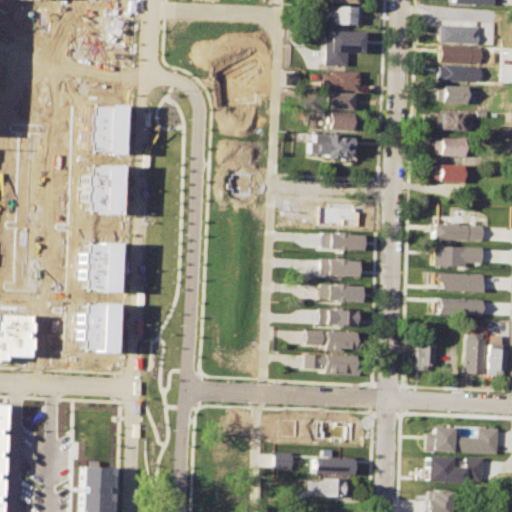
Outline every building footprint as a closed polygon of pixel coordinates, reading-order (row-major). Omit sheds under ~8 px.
[(331,24),(359,25),(360,7),(329,6),(328,17),(332,17),(331,24)] [(436,25),(466,26),(466,32),(474,32),(474,43),(436,41),(436,25)] [(178,50),(178,26),(213,26),(212,45),(206,45),(206,50),(178,50)] [(322,65),(324,37),(329,38),(330,31),(360,32),(359,53),(346,52),(345,66),(322,65)] [(435,44),(467,46),(466,63),(434,61),(435,44)] [(435,65),(467,67),(467,82),(434,81),(435,65)] [(320,90),(356,92),(357,72),(330,71),(330,75),(321,74),(320,90)] [(225,104),(223,81),(232,75),(251,74),(253,102),(225,104)] [(434,85),(461,86),(461,103),(433,102),(434,85)] [(327,109),(355,111),(356,94),(328,92),(327,109)] [(84,149),(84,141),(83,141),(83,131),(85,131),(86,124),(84,124),(84,114),(86,114),(86,106),(103,107),(103,103),(117,104),(116,153),(100,152),(100,150),(84,149)] [(432,110),(462,111),(461,129),(431,128),(432,110)] [(326,129),(348,130),(349,113),(327,112),(326,129)] [(305,154),(322,155),(322,158),(348,159),(349,139),(336,138),(336,135),(310,134),(309,142),(305,142),(305,154)] [(431,137),(460,138),(459,155),(430,154),(431,137)] [(82,209),(82,201),(80,201),(81,190),(83,191),(83,183),(81,183),(81,174),(83,174),(84,166),(101,166),(101,163),(115,163),(113,213),(97,212),(97,209),(82,209)] [(430,163),(458,164),(457,181),(429,180),(430,163)] [(226,193),(227,171),(249,172),(248,194),(226,193)] [(315,222),(315,204),(351,205),(351,209),(354,209),(354,226),(328,226),(328,222),(315,222)] [(427,223),(474,225),(473,239),(426,237),(427,223)] [(315,233),(351,234),(351,249),(314,248),(315,233)] [(79,287),(79,278),(77,278),(78,268),(80,268),(80,261),(78,261),(78,251),(80,252),(81,243),(98,244),(98,241),(112,241),(110,290),(94,290),(94,287),(79,287)] [(425,246),(473,248),(473,262),(456,261),(456,265),(425,264),(425,246)] [(314,258),(351,260),(350,275),(313,273),(314,258)] [(423,272),(474,273),(473,291),(431,289),(431,284),(423,283),(423,272)] [(313,284),(353,286),(353,301),(312,299),(313,284)] [(429,297),(472,299),(471,316),(424,314),(424,302),(429,302),(429,297)] [(76,347),(77,338),(75,338),(75,328),(78,328),(78,321),(76,321),(76,312),(78,312),(78,303),(95,304),(96,301),(110,301),(108,350),(92,350),(92,347),(76,347)] [(311,308),(353,310),(352,325),(310,323),(311,308)] [(27,355),(27,348),(29,348),(29,338),(26,338),(27,331),(30,331),(30,321),(28,321),(28,316),(0,314),(0,359),(4,359),(4,355),(27,355)] [(299,330),(350,332),(350,348),(337,347),(337,351),(319,351),(320,344),(299,343),(299,330)] [(455,373),(477,375),(479,335),(457,334),(455,373)] [(408,366),(429,367),(430,340),(410,338),(408,366)] [(479,377),(497,378),(499,351),(481,350),(479,377)] [(299,353),(352,355),(351,374),(319,373),(319,367),(298,367),(299,353)] [(208,439),(208,417),(234,417),(234,440),(208,439)] [(275,436),(275,417),(293,418),(293,436),(275,436)] [(309,437),(310,418),(345,420),(344,439),(309,437)] [(414,450),(415,432),(421,433),(421,427),(443,427),(443,436),(468,436),(468,427),(491,428),(491,431),(504,431),(503,449),(488,449),(488,452),(414,450)] [(206,469),(207,446),(233,447),(233,470),(206,469)] [(269,468),(270,452),(285,453),(285,469),(269,468)] [(416,456),(442,457),(442,467),(455,467),(455,456),(475,456),(474,472),(471,472),(471,480),(457,480),(457,483),(415,482),(416,456)] [(305,473),(306,457),(345,459),(344,474),(305,473)] [(75,486),(76,465),(108,466),(107,488),(102,488),(102,493),(106,493),(106,511),(109,511),(108,511),(77,511),(78,511),(75,511),(76,492),(78,492),(79,486),(75,486)] [(302,500),(342,500),(342,482),(302,482),(302,500)] [(418,511),(418,490),(442,491),(441,511),(418,511)]
